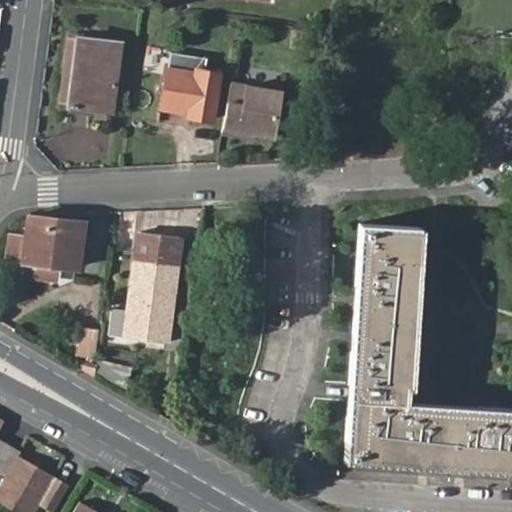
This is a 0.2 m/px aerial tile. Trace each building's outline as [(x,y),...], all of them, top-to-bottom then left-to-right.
[(60,101),(68,102),(76,33),(69,32),(60,101)] [(76,33),(68,102),(110,108),(119,39),(76,33)] [(197,69),(198,58),(169,53),(159,107),(184,112),(184,115),(209,120),(219,73),(197,69)] [(282,85),(231,76),(223,126),(240,129),(241,124),(259,127),(274,130),(282,85)] [(110,108),(68,102),(60,101),(59,109),(109,116),(110,108)] [(241,124),(240,129),(258,132),(259,127),(241,124)] [(78,221),(25,218),(24,239),(8,238),(7,261),(20,263),(19,276),(58,283),(60,265),(77,266),(81,222),(78,221)] [(511,408),(510,409),(476,406),(475,419),(409,415),(410,401),(396,400),(399,353),(381,352),(381,334),(386,334),(387,306),(383,306),(385,288),(403,289),(409,290),(414,227),(357,223),(352,286),(368,287),(364,351),(348,350),(345,383),(340,453),(406,458),(407,450),(407,440),(426,442),(426,447),(454,448),(455,443),(473,445),(473,454),(511,456),(511,408)] [(133,259),(124,340),(166,345),(175,265),(178,239),(137,233),(133,259)] [(368,287),(352,286),(348,350),(364,351),(368,287)] [(381,352),(399,353),(403,289),(385,288),(383,306),(387,306),(386,334),(381,334),(381,352)] [(80,328),(77,357),(94,359),(98,330),(80,328)] [(98,362),(96,379),(124,396),(131,369),(98,362)] [(475,419),(476,406),(410,401),(409,415),(475,419)] [(0,440),(0,428),(2,424),(0,422),(0,479),(1,480),(0,481),(0,501),(16,511),(32,511),(36,506),(47,511),(48,511),(67,484),(16,456),(20,451),(0,440)] [(407,440),(407,450),(473,454),(473,445),(455,443),(454,448),(426,447),(426,442),(407,440)] [(93,511),(77,502),(71,511),(93,511)]
